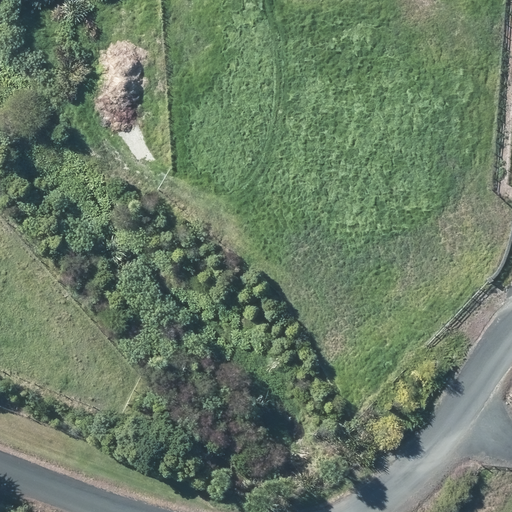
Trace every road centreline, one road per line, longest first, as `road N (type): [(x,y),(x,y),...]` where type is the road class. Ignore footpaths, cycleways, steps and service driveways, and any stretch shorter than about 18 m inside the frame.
road 1 (unclassified): [(328,511),(438,432),(511,322)]
road 2 (unclassified): [(0,454),(161,511)]
